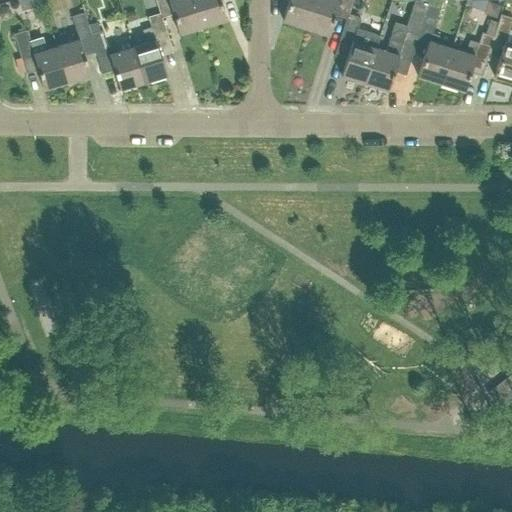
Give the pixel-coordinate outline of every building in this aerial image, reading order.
[(161,14),(162,14),(173,10),(180,34),(203,27),(194,0),(156,0),(160,13),(161,13),(161,14)] [(194,0),(203,27),(227,19),(221,0),(194,0)] [(289,0),(283,19),(306,27),(314,0),(289,0)] [(314,0),(306,27),(330,34),(337,11),(348,14),(349,14),(349,13),(349,14),(353,0),(314,0)] [(428,0),(418,35),(414,49),(415,49),(426,52),(418,76),(441,84),(453,48),(437,43),(439,35),(433,33),(443,0),(428,0)] [(88,24),(89,24),(85,13),(73,16),(80,40),(57,47),(68,82),(91,75),(84,51),(95,48),(95,47),(88,24)] [(133,48),(144,83),(168,76),(160,51),(171,48),(172,53),(174,53),(162,14),(161,14),(161,13),(160,13),(149,17),(152,27),(142,29),(147,43),(133,48)] [(349,14),(348,14),(336,53),(337,53),(338,49),(349,52),(342,76),(365,83),(377,48),(381,36),(357,28),(361,17),(349,14),(349,13),(349,14)] [(511,17),(501,14),(497,25),(498,25),(491,48),(491,49),(502,52),(495,77),(511,82),(511,42),(507,41),(511,23),(511,17)] [(144,83),(133,48),(111,54),(104,30),(101,32),(97,21),(89,24),(88,24),(95,47),(95,48),(102,73),(104,73),(103,69),(113,65),(121,90),(144,83)] [(453,48),(441,84),(465,91),(473,67),(483,70),(481,75),(483,75),(491,49),(491,48),(498,25),(497,25),(489,23),(486,33),(483,32),(479,43),(469,39),(465,51),(453,48)] [(68,82),(57,47),(46,50),(42,37),(31,40),(28,30),(15,34),(27,74),(28,73),(27,68),(37,65),(44,89),(68,82)] [(377,48),(365,83),(389,91),(396,67),(407,70),(405,75),(406,75),(415,49),(414,49),(418,35),(406,32),(403,42),(390,38),(386,51),(377,48)] [(511,373),(487,392),(494,401),(500,408),(511,398),(511,373)]
